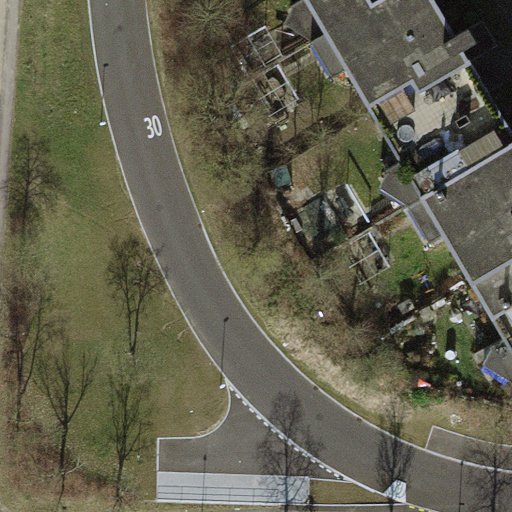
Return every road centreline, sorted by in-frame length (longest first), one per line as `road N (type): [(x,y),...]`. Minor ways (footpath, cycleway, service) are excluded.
road 1 (residential): [(511,502),(418,479),(287,416),(173,242),(119,0)]
road 2 (residential): [(0,170),(11,0)]
